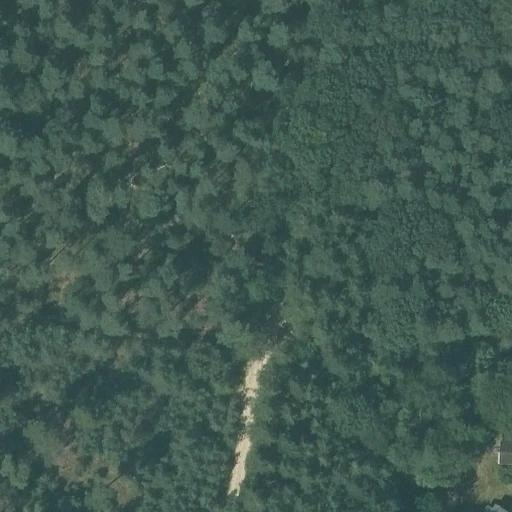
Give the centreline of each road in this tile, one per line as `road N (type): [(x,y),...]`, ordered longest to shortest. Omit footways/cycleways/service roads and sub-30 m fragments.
road 1 (track): [(328,0),(260,350)]
road 2 (track): [(260,350),(228,511)]
